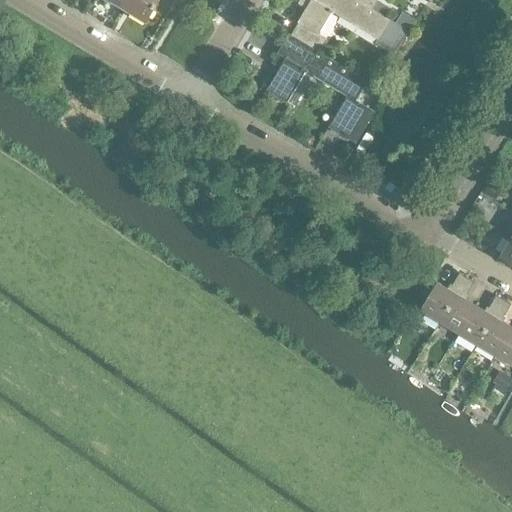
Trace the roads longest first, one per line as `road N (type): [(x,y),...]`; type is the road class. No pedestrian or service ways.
road 1 (residential): [(425,228),(192,89)]
road 2 (residential): [(192,89),(43,0)]
road 3 (residential): [(425,228),(511,86)]
